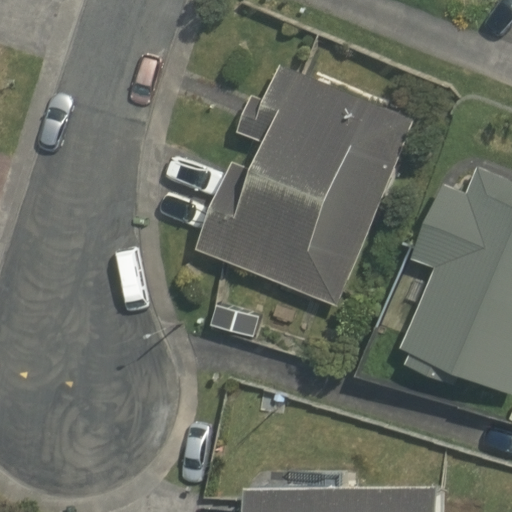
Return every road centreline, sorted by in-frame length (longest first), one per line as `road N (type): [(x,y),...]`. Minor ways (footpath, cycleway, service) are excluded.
road 1 (residential): [(157,65),(106,263),(82,445)]
road 2 (residential): [(511,76),(334,0)]
road 3 (residential): [(157,65),(0,12)]
